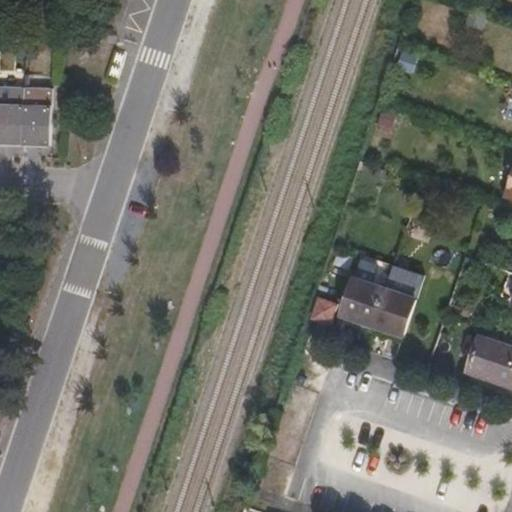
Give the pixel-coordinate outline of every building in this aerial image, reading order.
[(0,145),(22,147),(24,89),(10,89),(0,88),(0,145)] [(52,148),(55,90),(39,90),(24,89),(22,147),(52,148)] [(374,323),(387,287),(358,278),(346,311),(374,323)] [(404,333),(417,299),(387,287),(374,323),(404,333)] [(332,323),(339,302),(320,295),(313,315),(332,323)] [(511,349),(481,339),(470,368),(511,382),(511,349)]
